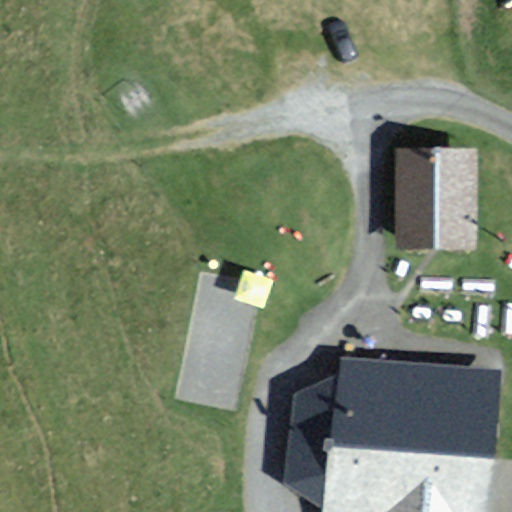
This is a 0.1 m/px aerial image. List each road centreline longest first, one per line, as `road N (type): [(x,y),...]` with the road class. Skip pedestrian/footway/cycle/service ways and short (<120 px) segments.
road 1 (track): [(353,105),(368,190),(365,267),(359,296),(274,377),(263,411),(261,471),(270,511)]
road 2 (track): [(262,125),(413,98),(464,104),(511,128)]
